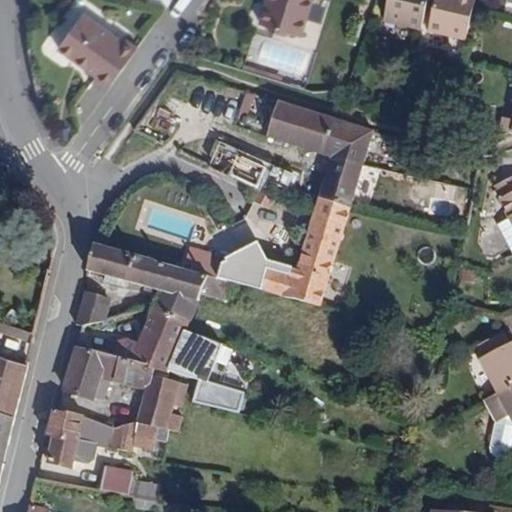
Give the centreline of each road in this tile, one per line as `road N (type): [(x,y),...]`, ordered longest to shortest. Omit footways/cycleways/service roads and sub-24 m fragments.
road 1 (residential): [(55,197),(76,232),(8,511)]
road 2 (residential): [(192,0),(55,197)]
road 3 (unknown): [(55,197),(161,163),(225,181)]
road 4 (residential): [(0,21),(10,106),(30,149)]
